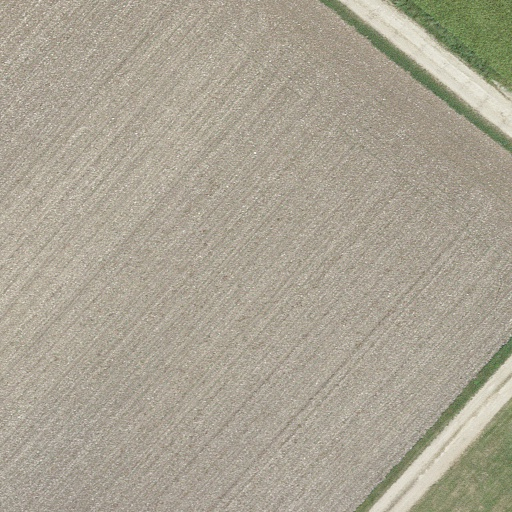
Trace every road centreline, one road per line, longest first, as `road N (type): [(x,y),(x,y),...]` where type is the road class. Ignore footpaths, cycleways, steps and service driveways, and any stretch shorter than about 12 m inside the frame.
road 1 (track): [(343,0),(511,137)]
road 2 (track): [(511,349),(372,511)]
